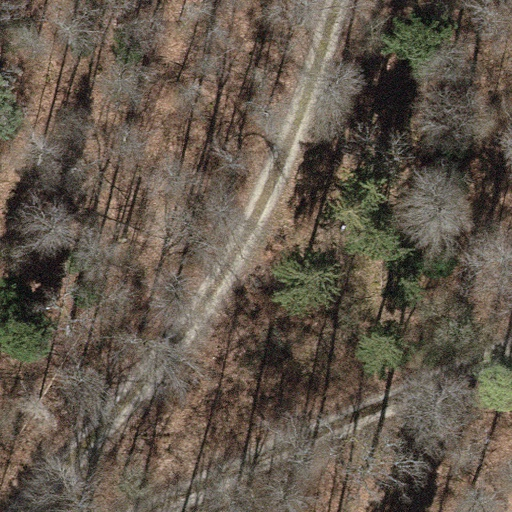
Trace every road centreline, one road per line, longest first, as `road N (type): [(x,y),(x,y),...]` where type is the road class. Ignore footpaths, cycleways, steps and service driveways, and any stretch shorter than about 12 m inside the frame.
road 1 (track): [(12,511),(132,393),(276,197),(333,0)]
road 2 (track): [(511,325),(111,511)]
